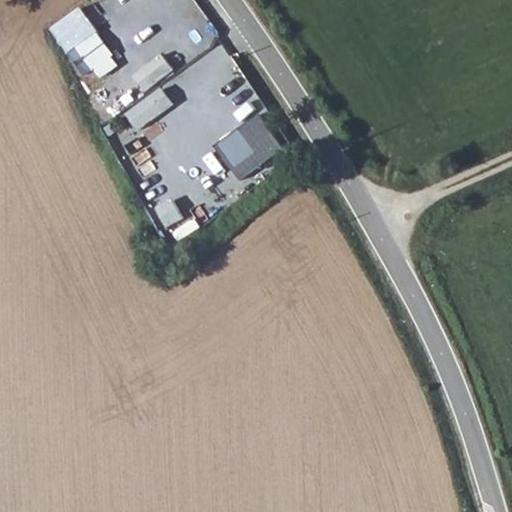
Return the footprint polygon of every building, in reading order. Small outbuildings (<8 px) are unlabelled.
[(99,0),(80,11),(89,27),(119,10),(113,0),(99,0)] [(122,65),(99,31),(78,46),(101,80),(122,65)] [(167,45),(183,61),(196,48),(180,32),(167,45)] [(244,179),(288,148),(262,113),(218,145),(244,179)] [(169,233),(200,214),(184,188),(153,206),(169,233)]
